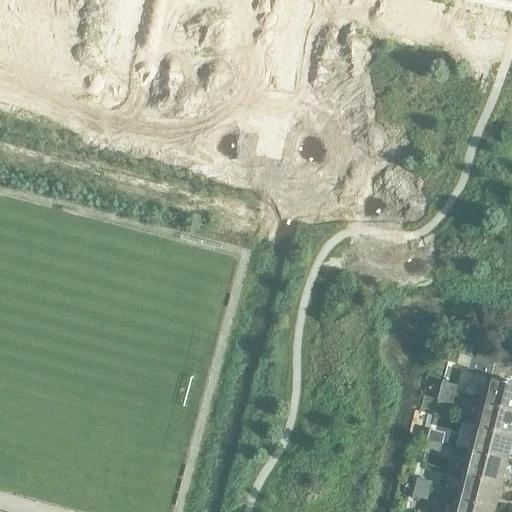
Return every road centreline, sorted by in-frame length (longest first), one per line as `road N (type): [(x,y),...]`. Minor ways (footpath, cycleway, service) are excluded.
road 1 (unclassified): [(0,133),(245,198),(263,157)]
road 2 (unclassified): [(263,157),(0,89)]
road 3 (unclassified): [(299,0),(263,157)]
